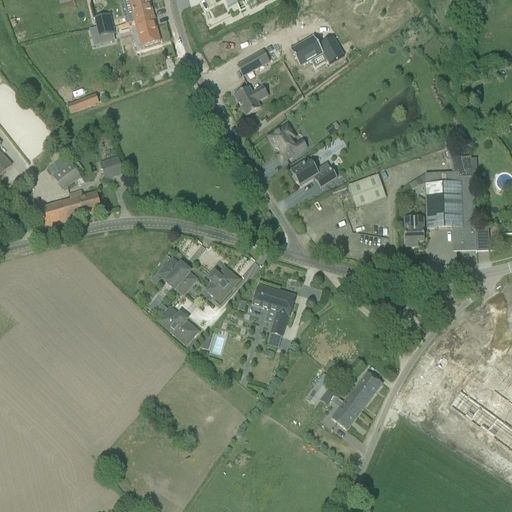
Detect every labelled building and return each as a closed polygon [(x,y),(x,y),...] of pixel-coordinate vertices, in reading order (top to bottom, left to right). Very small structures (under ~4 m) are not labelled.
[(127,18),(124,19),(126,26),(134,24),(153,18),(148,0),(128,0),(133,17),(127,18)] [(223,0),(228,8),(227,9),(236,5),(237,5),(237,4),(235,0),(242,0),(243,1),(244,1),(244,0),(245,0),(223,0)] [(68,18),(71,30),(90,25),(87,13),(82,14),(78,2),(60,8),(64,19),(68,18)] [(96,29),(112,25),(110,15),(94,19),(96,29)] [(153,18),(134,24),(141,48),(160,43),(153,18)] [(99,38),(114,35),(112,25),(96,29),(99,38)] [(128,34),(121,36),(122,42),(130,40),(128,34)] [(313,38),(290,52),(299,69),(311,63),(323,56),(327,63),(329,66),(344,58),(333,39),(318,47),(313,38)] [(243,78),(269,63),(262,52),(237,67),(243,78)] [(267,98),(262,89),(251,95),(248,89),(234,97),(246,118),(260,110),(256,104),(267,98)] [(88,100),(67,108),(70,115),(91,107),(88,100)] [(496,131),(511,125),(511,124),(510,119),(501,122),(501,123),(494,126),(496,131)] [(334,132),(330,128),(325,132),(329,137),(335,133),(334,132)] [(508,128),(502,130),(504,136),(510,134),(508,128)] [(297,154),(289,140),(292,138),(287,129),(269,140),(275,149),(277,148),(278,150),(281,156),(278,158),(281,164),(297,154)] [(453,175),(425,176),(425,186),(427,221),(427,231),(437,230),(437,228),(453,227),(453,230),(454,252),(476,251),(475,236),(473,178),(465,179),(459,159),(456,146),(447,149),(446,149),(453,175)] [(0,176),(11,167),(0,154),(0,176)] [(63,192),(81,179),(65,157),(47,171),(63,192)] [(471,158),(459,159),(465,179),(473,178),(473,174),(476,174),(476,166),(476,160),(471,160),(471,158)] [(106,180),(122,175),(117,160),(101,166),(106,180)] [(291,170),(292,173),(291,174),(299,188),(313,179),(314,181),(320,191),(337,180),(331,171),(329,172),(330,174),(323,178),(322,176),(320,178),(310,162),(309,163),(308,160),(291,170)] [(425,176),(409,186),(412,191),(418,188),(425,186),(425,176)] [(378,177),(348,187),(356,210),(385,200),(378,177)] [(82,198),(80,193),(69,196),(70,201),(32,212),(37,231),(101,213),(95,194),(82,198)] [(405,249),(417,249),(416,243),(423,243),(422,220),(404,221),(405,231),(405,249)] [(476,251),(476,253),(489,252),(488,236),(475,236),(476,251)] [(180,265),(179,267),(172,261),(159,275),(166,282),(165,283),(174,291),(176,290),(183,296),(195,281),(188,275),(190,273),(180,265)] [(238,282),(224,270),(218,277),(215,274),(209,281),(212,284),(206,291),(220,303),(238,282)] [(278,294),(258,288),(252,307),(277,314),(275,319),(274,319),(274,321),(270,335),(282,339),(288,318),(289,318),(295,298),(279,293),(278,294)] [(178,317),(170,310),(158,323),(186,346),(197,333),(185,323),(186,321),(179,315),(178,317)] [(437,352),(421,377),(437,388),(454,362),(437,352)] [(462,359),(456,364),(467,376),(473,370),(462,359)] [(358,375),(364,368),(358,362),(351,369),(358,375)] [(382,386),(367,374),(354,390),(349,386),(342,395),(348,399),(343,404),(359,416),(360,414),(382,386)] [(305,400),(304,401),(315,408),(320,402),(327,392),(333,383),(323,375),(312,391),(311,391),(305,400)] [(421,377),(405,403),(421,413),(437,388),(421,377)] [(453,400),(445,412),(452,417),(460,404),(453,400)] [(360,414),(359,416),(343,404),(331,421),(346,433),(360,414)]
